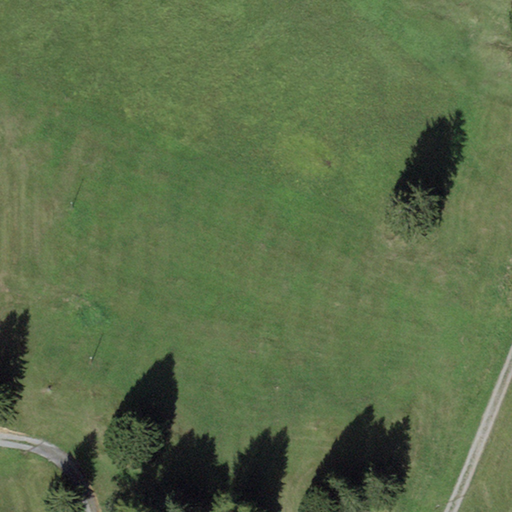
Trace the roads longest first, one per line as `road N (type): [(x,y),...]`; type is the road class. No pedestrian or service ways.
road 1 (track): [(449,511),(511,370)]
road 2 (track): [(0,437),(55,447),(86,480),(94,511)]
